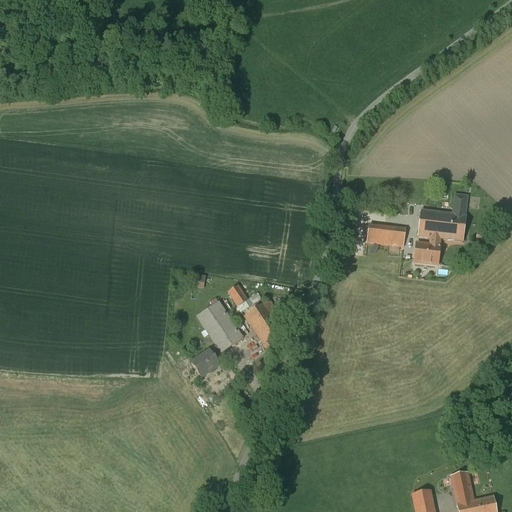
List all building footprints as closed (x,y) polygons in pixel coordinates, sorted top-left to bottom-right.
[(439,215),(436,241),(462,244),(465,219),(464,218),(467,199),(455,197),(452,217),(439,215)] [(436,241),(439,215),(421,213),(418,238),(431,240),(436,241)] [(405,231),(369,227),(367,245),(403,249),(405,231)] [(493,235),(477,233),(476,241),(492,243),(493,235)] [(436,241),(431,240),(430,248),(417,246),(415,263),(437,266),(438,255),(440,241),(436,241)] [(204,289),(206,276),(195,275),(193,288),(204,289)] [(238,288),(228,294),(238,309),(247,303),(238,288)] [(269,302),(244,319),(267,353),(277,346),(273,340),(287,330),(269,302)] [(218,304),(196,318),(216,347),(221,355),(242,340),(218,304)] [(216,347),(210,352),(214,359),(221,355),(216,347)] [(214,359),(210,352),(191,365),(201,380),(220,367),(214,359)] [(467,475),(451,479),(457,511),(495,511),(493,500),(483,502),(473,504),(467,475)] [(433,511),(429,493),(412,496),(415,511),(433,511)]
